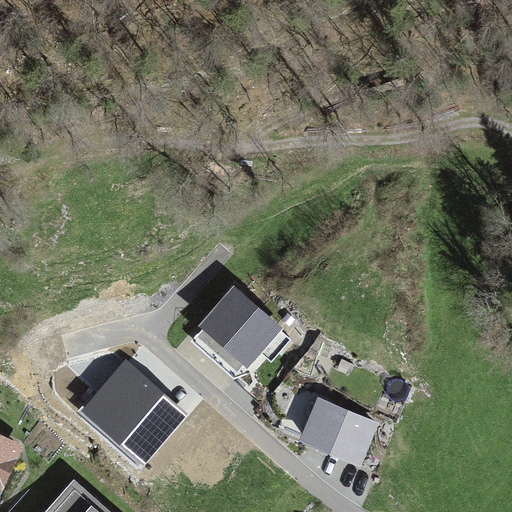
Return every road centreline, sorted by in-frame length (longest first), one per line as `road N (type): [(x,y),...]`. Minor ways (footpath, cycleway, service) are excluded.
road 1 (track): [(0,168),(485,129),(511,137)]
road 2 (residential): [(349,511),(160,346),(150,328)]
